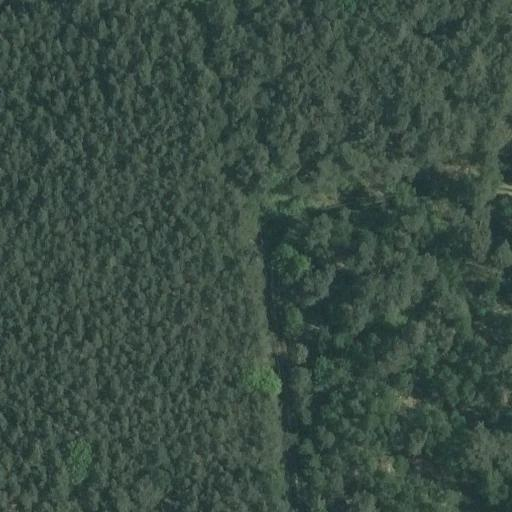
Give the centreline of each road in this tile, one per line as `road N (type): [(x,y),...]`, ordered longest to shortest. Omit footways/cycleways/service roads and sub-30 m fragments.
road 1 (track): [(305,511),(271,268),(277,246),(297,230),(465,194),(511,194)]
road 2 (track): [(250,218),(287,511)]
road 3 (track): [(479,177),(250,218)]
road 4 (track): [(205,0),(229,183),(250,218)]
